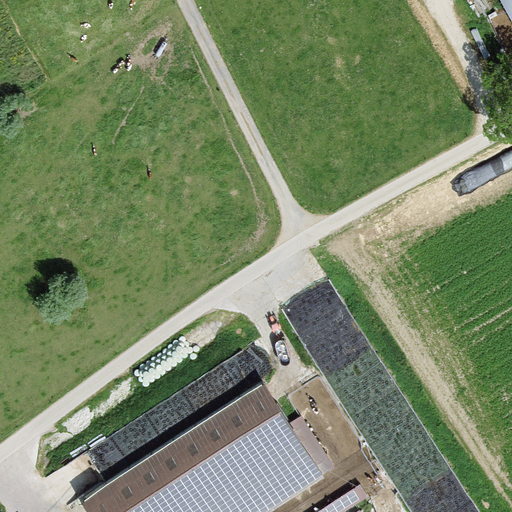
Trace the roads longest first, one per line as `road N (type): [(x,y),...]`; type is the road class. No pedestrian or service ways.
road 1 (track): [(0,454),(291,243),(511,123)]
road 2 (track): [(291,243),(280,190),(181,0)]
